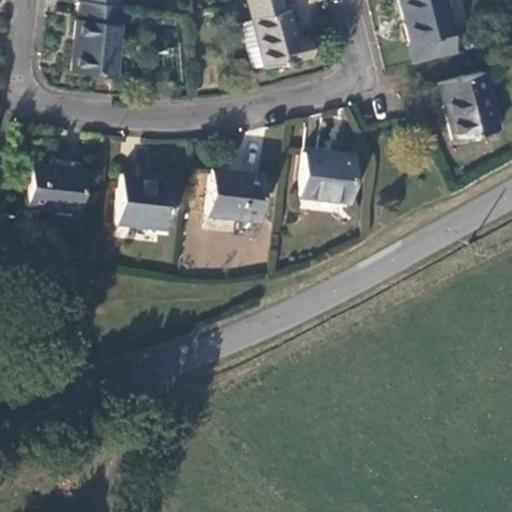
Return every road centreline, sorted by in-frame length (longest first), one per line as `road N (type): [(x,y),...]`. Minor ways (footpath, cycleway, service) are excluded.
road 1 (tertiary): [(0,426),(272,333),(511,196)]
road 2 (residential): [(356,0),(371,63),(204,120),(19,97),(30,0)]
